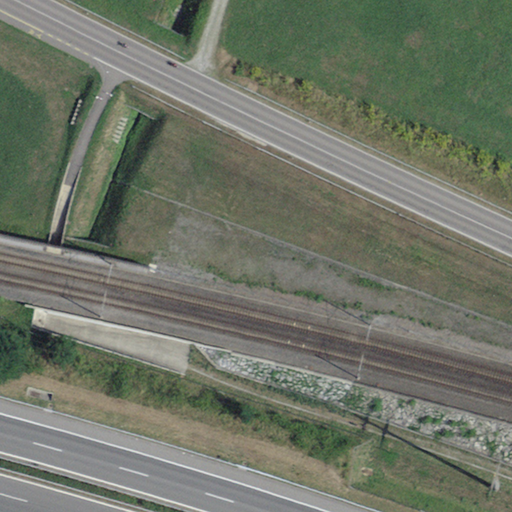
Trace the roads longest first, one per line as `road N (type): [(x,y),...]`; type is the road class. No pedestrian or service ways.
road 1 (primary): [(511,242),(16,0)]
road 2 (track): [(187,364),(511,476)]
road 3 (motorway): [(251,511),(0,439)]
